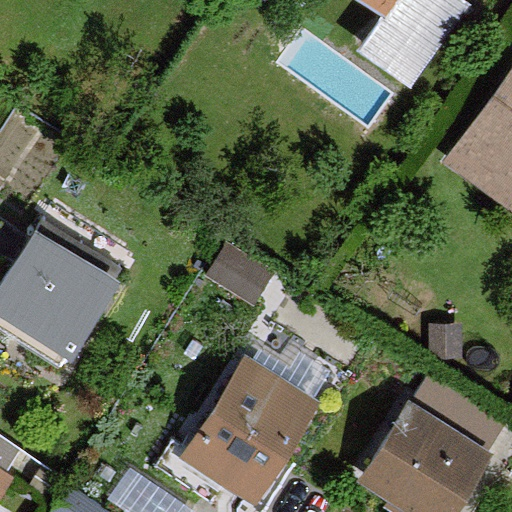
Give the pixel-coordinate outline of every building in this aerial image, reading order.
[(398,0),(381,0),(393,8),(398,0)] [(511,78),(455,158),(511,198),(511,78)] [(40,224),(0,287),(0,300),(75,348),(121,274),(40,224)] [(326,380),(338,356),(261,318),(249,342),(326,380)] [(316,400),(251,358),(191,452),(257,493),(316,400)] [(501,433),(511,416),(511,406),(442,361),(426,384),(501,433)] [(450,511),(489,450),(414,404),(370,475),(430,511),(450,511)] [(115,511),(71,483),(52,511),(51,511),(115,511)]
